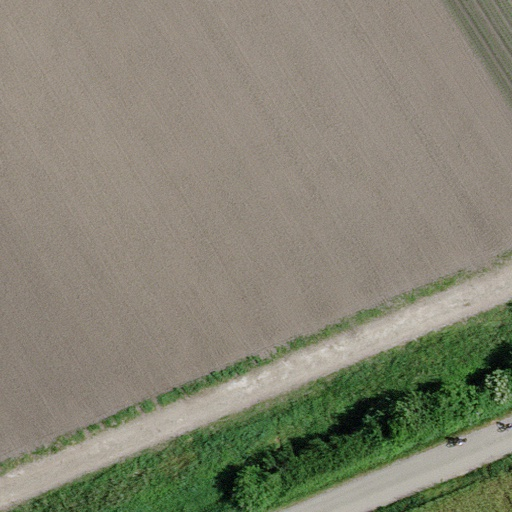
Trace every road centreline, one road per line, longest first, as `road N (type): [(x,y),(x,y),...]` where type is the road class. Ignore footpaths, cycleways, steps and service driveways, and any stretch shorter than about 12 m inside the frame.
road 1 (track): [(511,276),(0,485)]
road 2 (unclassified): [(339,511),(511,440)]
